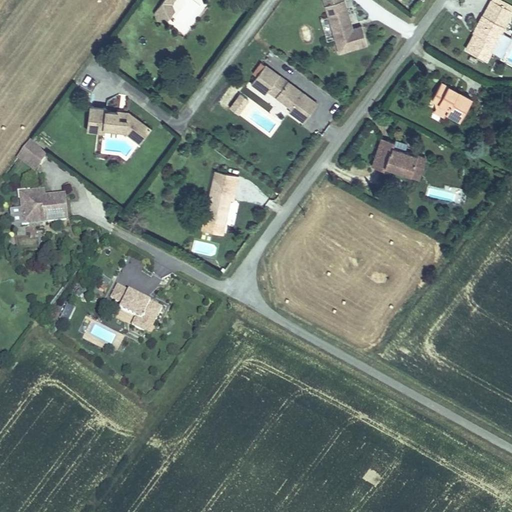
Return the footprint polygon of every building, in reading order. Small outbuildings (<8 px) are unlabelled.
[(170,12),(169,3),(163,0),(161,0),(152,12),(152,23),(164,20),(170,12)] [(343,0),(324,6),(339,55),(366,47),(360,27),(351,29),(343,0)] [(487,59),(511,12),(511,10),(492,0),(490,0),(479,22),(482,24),(477,34),(468,49),(487,59)] [(511,4),(504,0),(492,0),(511,10),(511,4)] [(477,34),(482,24),(479,22),(474,32),(477,34)] [(251,75),(255,78),(263,67),(260,64),(251,75)] [(265,94),(276,76),(263,67),(255,78),(249,86),(262,95),(265,94)] [(286,83),(276,76),(265,94),(273,100),(286,83)] [(439,101),(438,105),(449,112),(461,119),(472,98),(443,82),(433,97),(439,101)] [(316,106),(286,83),(273,100),(288,110),(286,113),(302,124),(316,106)] [(217,102),(225,109),(239,93),(232,86),(217,102)] [(240,92),(228,108),(239,117),(251,100),(240,92)] [(449,112),(438,105),(436,111),(446,116),(449,112)] [(89,107),(86,131),(102,133),(103,129),(124,131),(123,132),(130,137),(141,123),(127,112),(126,113),(123,113),(122,116),(117,115),(116,112),(105,111),(106,109),(89,107)] [(139,143),(150,129),(141,123),(130,137),(139,143)] [(405,172),(411,153),(389,145),(390,140),(378,137),(369,166),(380,169),(382,166),(405,172)] [(37,157),(42,151),(29,142),(17,158),(29,168),(37,157)] [(33,171),(45,154),(42,151),(37,157),(29,168),(33,171)] [(422,156),(411,153),(405,172),(416,175),(422,156)] [(225,227),(228,204),(232,205),(233,195),(236,179),(212,175),(205,224),(225,227)] [(461,189),(436,187),(435,199),(460,200),(461,189)] [(41,191),(28,193),(28,199),(19,200),(21,217),(43,215),(44,223),(63,221),(60,195),(43,197),(41,191)] [(22,225),(44,223),(43,215),(21,217),(22,225)] [(211,256),(214,246),(196,240),(193,251),(211,256)] [(109,305),(151,327),(163,304),(120,282),(109,305)] [(69,323),(75,309),(66,305),(60,319),(69,323)]
